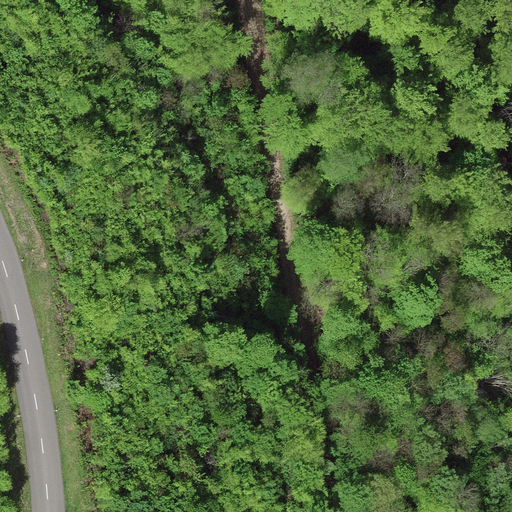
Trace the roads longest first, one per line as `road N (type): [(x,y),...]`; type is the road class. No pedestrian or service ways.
road 1 (track): [(246,0),(334,511)]
road 2 (tertiary): [(0,254),(35,404),(47,511)]
